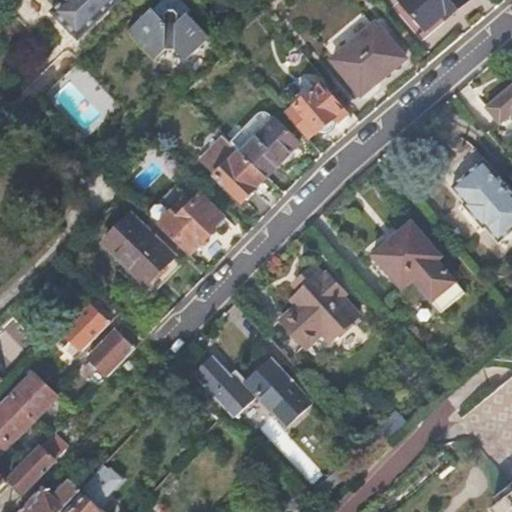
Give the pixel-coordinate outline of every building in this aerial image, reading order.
[(117,4),(121,0),(65,0),(47,16),(74,45),(117,4)] [(401,0),(400,1),(424,28),(451,5),(455,10),(466,0),(401,0)] [(206,35),(184,13),(176,21),(175,12),(172,9),(170,8),(167,8),(164,11),(162,14),(161,17),(159,19),(148,8),(134,22),(125,30),(152,59),(163,49),(172,49),(182,60),(206,35)] [(375,23),(330,60),(360,96),(405,58),(375,23)] [(78,63),(48,94),(91,134),(120,104),(78,63)] [(318,85),(285,114),(305,138),(314,131),(316,134),(319,131),(324,133),(328,133),(331,131),(333,127),(333,123),(333,120),(341,112),(318,85)] [(511,85),(482,110),(495,126),(486,134),(507,157),(511,152),(511,85)] [(256,114),(228,142),(239,153),(272,120),(266,114),(263,113),(259,113),(256,114)] [(265,177),(299,144),(274,118),(272,120),(239,153),(265,177)] [(208,171),(240,202),(243,200),(249,202),(254,196),(252,190),(255,188),(265,177),(239,153),(228,142),(222,136),(201,157),(197,161),(208,171)] [(465,203),(463,205),(500,241),(511,231),(511,193),(484,160),(451,188),(465,203)] [(184,200),(157,226),(188,256),(216,228),(214,226),(222,218),(199,195),(189,205),(184,200)] [(500,241),(463,205),(462,206),(482,229),(484,227),(498,243),(500,241)] [(179,265),(129,216),(102,243),(124,264),(153,292),(179,265)] [(469,288),(410,221),(396,234),(370,257),(401,291),(412,281),(441,312),(469,288)] [(331,340),(360,313),(343,294),(346,291),(327,270),(324,273),(315,265),(304,275),(311,281),(300,291),(292,299),(296,304),(281,318),(306,346),(323,331),(331,340)] [(88,303),(59,332),(80,352),(108,323),(88,303)] [(0,350),(3,354),(23,334),(9,320),(0,328),(0,350)] [(113,329),(85,358),(105,379),(134,349),(113,329)] [(194,371),(236,415),(253,400),(254,401),(257,398),(286,427),(312,403),(267,355),(245,376),(238,368),(234,372),(231,370),(215,352),(194,371)] [(171,371),(163,379),(175,391),(182,383),(171,371)] [(32,375),(0,407),(0,488),(6,482),(0,477),(0,455),(56,399),(50,393),(32,375)] [(380,425),(393,438),(414,420),(402,406),(380,425)] [(54,432),(10,479),(24,492),(69,447),(54,432)] [(107,466),(90,483),(105,498),(122,481),(107,466)] [(341,469),(322,485),(329,494),(348,477),(341,469)] [(45,488),(21,511),(57,511),(79,490),(68,480),(52,495),(45,488)] [(511,511),(511,490),(491,507),(495,511),(511,511)] [(86,493),(68,511),(120,511),(122,511),(108,498),(101,505),(86,493)]
